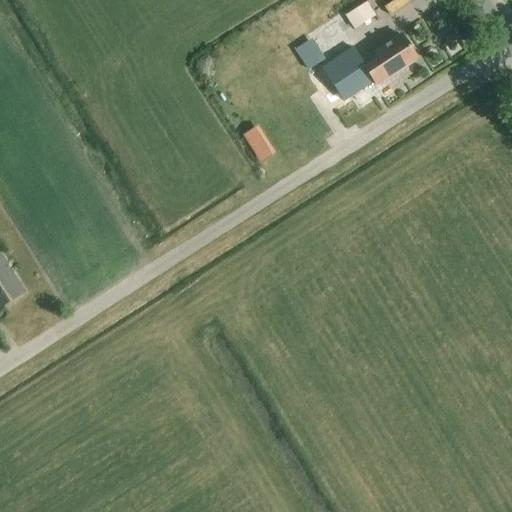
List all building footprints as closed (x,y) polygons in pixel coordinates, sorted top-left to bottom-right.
[(333,44),(375,17),(366,3),(324,30),(333,44)] [(400,36),(363,60),(379,85),(416,60),(400,36)] [(294,51),(308,72),(326,60),(312,39),(294,51)] [(361,61),(350,45),(326,60),(308,72),(332,109),(374,81),(377,86),(379,85),(363,60),(361,61)] [(0,308),(23,293),(0,257),(0,308)]
